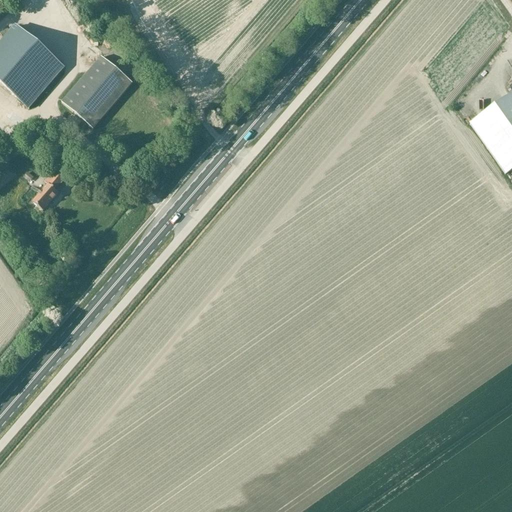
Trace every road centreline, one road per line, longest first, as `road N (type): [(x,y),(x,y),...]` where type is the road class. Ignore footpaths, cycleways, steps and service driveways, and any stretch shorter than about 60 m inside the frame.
road 1 (unclassified): [(0,448),(243,164)]
road 2 (primary): [(0,418),(228,153)]
road 3 (unclassified): [(243,164),(386,0)]
road 4 (primary): [(228,153),(361,0)]
